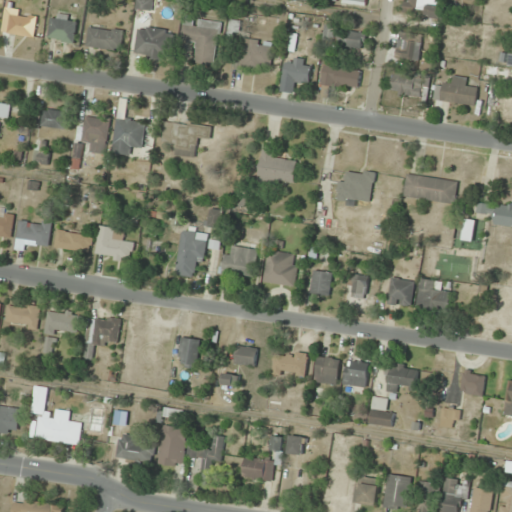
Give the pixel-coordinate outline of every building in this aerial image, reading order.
[(153,0),(135,0),(136,9),(153,9),(153,0)] [(442,2),(442,0),(411,0),(411,2),(404,1),(403,13),(442,17),(444,2),(442,2)] [(36,15),(10,14),(9,35),(35,36),(36,15)] [(50,41),(76,41),(76,15),(50,15),(50,41)] [(222,22),(185,16),(181,40),(198,42),(194,63),(215,66),(222,22)] [(171,60),(174,30),(138,25),(135,56),(171,60)] [(364,49),(368,34),(326,25),(322,41),(364,49)] [(120,51),(123,31),(89,26),(86,46),(120,51)] [(420,34),(399,34),(399,60),(420,60),(420,34)] [(268,73),(273,43),(240,37),(235,67),(268,73)] [(311,82),(311,59),(285,59),(285,82),(311,82)] [(359,89),(361,70),(323,65),(321,84),(359,89)] [(427,99),(430,78),(394,73),(391,94),(427,99)] [(468,79),(449,75),(447,85),(437,83),(434,99),(475,107),(478,89),(467,86),(468,79)] [(127,100),(119,99),(112,153),(131,155),(132,147),(143,148),(146,121),(125,119),(127,100)] [(0,119),(8,120),(10,102),(0,100),(0,119)] [(68,131),(73,115),(45,108),(40,124),(68,131)] [(107,143),(108,118),(85,117),(84,126),(78,125),(77,142),(107,143)] [(211,127),(165,121),(161,149),(196,154),(198,137),(210,139),(211,127)] [(275,158),(276,146),(262,144),(257,180),(294,185),(297,161),(275,158)] [(347,169),(345,180),(340,180),(337,199),(372,205),(377,173),(347,169)] [(455,203),(458,180),(406,175),(404,198),(455,203)] [(511,205),(478,202),(476,212),(495,215),(494,223),(511,224),(511,205)] [(209,227),(222,228),(224,211),(210,209),(209,227)] [(0,234),(13,235),(13,212),(0,212),(0,234)] [(16,240),(49,245),(52,223),(20,218),(16,240)] [(132,260),(133,242),(124,241),(125,229),(99,226),(96,257),(132,260)] [(90,253),(93,235),(58,230),(55,248),(90,253)] [(197,232),(181,231),(177,276),(195,277),(197,260),(205,261),(207,241),(197,240),(197,232)] [(221,273),(253,279),(258,250),(233,245),(231,256),(224,255),(221,273)] [(294,287),(299,255),(268,250),(263,282),(294,287)] [(332,272),(313,271),(311,294),(330,296),(332,272)] [(347,285),(353,286),(352,296),(367,297),(369,276),(348,274),(347,285)] [(412,307),(414,281),(391,278),(389,304),(412,307)] [(452,292),(442,290),(444,282),(422,278),(417,306),(449,311),(452,292)] [(37,329),(40,307),(8,303),(5,324),(37,329)] [(81,334),(81,313),(46,313),(46,334),(81,334)] [(120,319),(93,319),(93,346),(120,346),(120,319)] [(201,340),(182,337),(178,365),(197,368),(201,340)] [(256,366),(257,347),(238,346),(236,364),(256,366)] [(275,376),(307,376),(307,353),(275,353),(275,376)] [(339,359),(318,357),(315,383),(337,385),(339,359)] [(369,362),(348,360),(344,386),(365,389),(369,362)] [(399,386),(418,386),(418,366),(388,366),(388,392),(399,392),(399,386)] [(460,392),(482,396),(487,375),(465,370),(460,392)] [(238,387),(240,375),(224,373),(222,385),(238,387)] [(49,388),(35,386),(32,414),(39,415),(36,440),(80,444),(82,423),(70,422),(71,412),(55,410),(54,418),(45,417),(49,388)] [(395,411),(387,410),(389,399),(374,397),(369,424),(392,428),(395,411)] [(0,432),(16,435),(19,408),(0,406),(0,432)] [(460,425),(460,407),(443,407),(443,425),(460,425)] [(158,465),(183,468),(187,428),(163,426),(158,465)] [(303,456),(306,438),(290,435),(287,453),(303,456)] [(223,437),(213,436),(212,447),(190,446),(189,458),(203,459),(202,469),(210,470),(211,461),(221,462),(223,437)] [(272,452),(282,452),(283,437),(273,437),(272,452)] [(153,460),(152,438),(118,439),(119,461),(153,460)] [(242,477),(271,483),(275,462),(246,456),(242,477)] [(412,478),(389,474),(384,507),(407,511),(412,478)] [(381,480),(358,477),(354,504),(377,507),(381,480)] [(462,511),(463,480),(444,479),(443,511),(462,511)] [(499,511),(511,511),(511,482),(505,481),(499,511)] [(438,511),(438,483),(421,483),(420,511),(438,511)] [(490,511),(490,488),(472,488),(472,511),(490,511)] [(13,511),(63,511),(65,504),(15,499),(13,511)]
